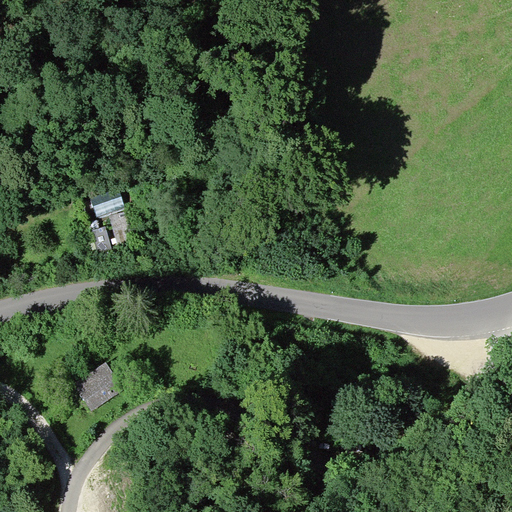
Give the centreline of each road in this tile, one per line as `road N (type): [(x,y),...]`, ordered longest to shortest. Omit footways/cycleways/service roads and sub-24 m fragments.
road 1 (tertiary): [(511,306),(438,321),(166,288),(0,314)]
road 2 (track): [(303,450),(203,406),(136,418),(93,451),(73,486)]
road 3 (track): [(476,317),(481,349),(406,431),(357,458),(303,450)]
